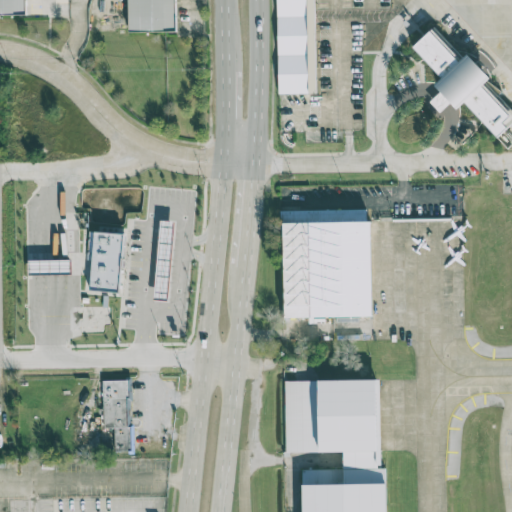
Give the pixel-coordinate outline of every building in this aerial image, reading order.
[(0,0),(27,0),(28,14),(0,14),(0,0)] [(131,0),(176,0),(177,30),(132,30),(131,0)] [(280,0),(325,0),(327,50),(320,50),(321,89),(328,89),(328,131),(283,130),(280,0)] [(505,147),(511,141),(511,107),(465,56),(462,58),(434,27),(412,47),(441,78),(434,85),(440,92),(430,102),(440,112),(450,102),(457,109),(464,102),(505,147)] [(169,300),(173,221),(159,220),(155,300),(169,300)] [(291,227),(377,225),(378,320),(293,323),(291,227)] [(124,233),(92,232),(89,291),(121,292),(124,233)] [(104,428),(114,428),(115,453),(132,452),(129,380),(102,381),(104,428)] [(290,382),(393,382),(394,511),(306,511),(306,470),(350,469),(349,453),(289,454),(290,382)]
